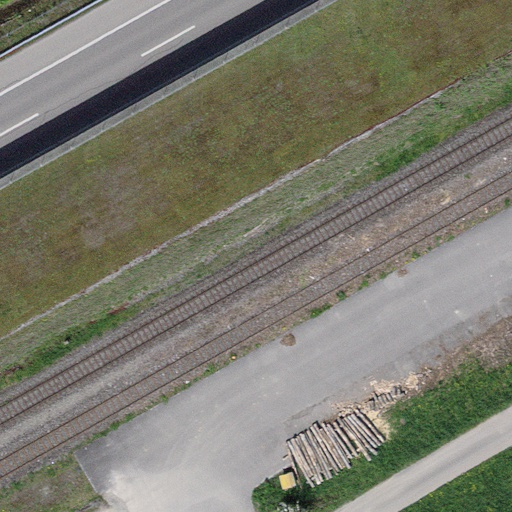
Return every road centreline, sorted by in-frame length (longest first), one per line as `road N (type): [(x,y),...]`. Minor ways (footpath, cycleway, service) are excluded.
road 1 (motorway): [(0,254),(452,0)]
road 2 (motorway): [(239,0),(0,133)]
road 3 (residential): [(511,425),(360,511)]
